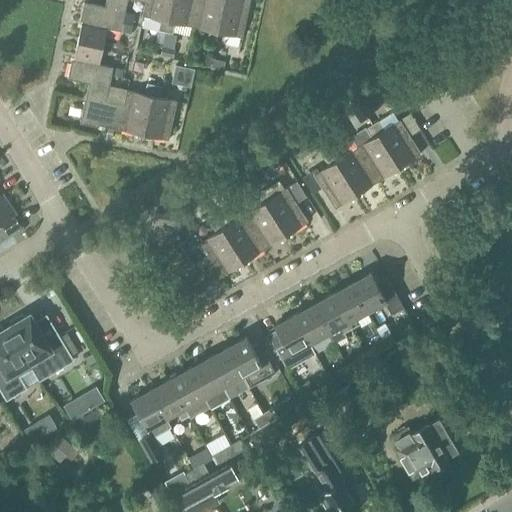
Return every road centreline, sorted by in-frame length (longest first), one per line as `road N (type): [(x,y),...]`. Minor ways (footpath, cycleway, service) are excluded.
road 1 (residential): [(64,227),(145,355),(397,216)]
road 2 (residential): [(511,415),(397,216)]
road 3 (residential): [(397,216),(496,153),(511,83)]
road 4 (residential): [(64,227),(0,121)]
